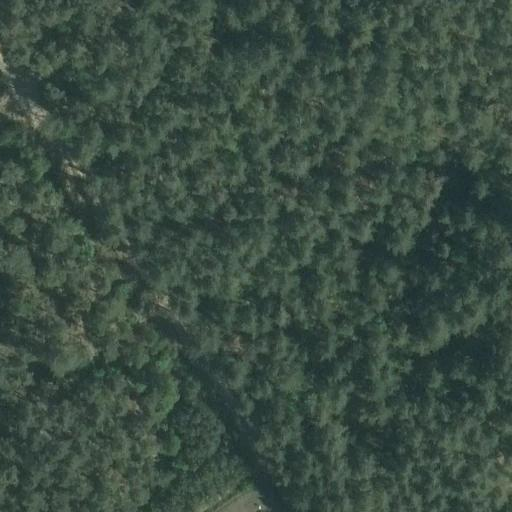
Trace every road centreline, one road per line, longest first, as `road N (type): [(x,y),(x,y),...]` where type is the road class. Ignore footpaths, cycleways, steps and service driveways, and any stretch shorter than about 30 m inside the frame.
road 1 (track): [(23,98),(267,454)]
road 2 (track): [(23,98),(129,0)]
